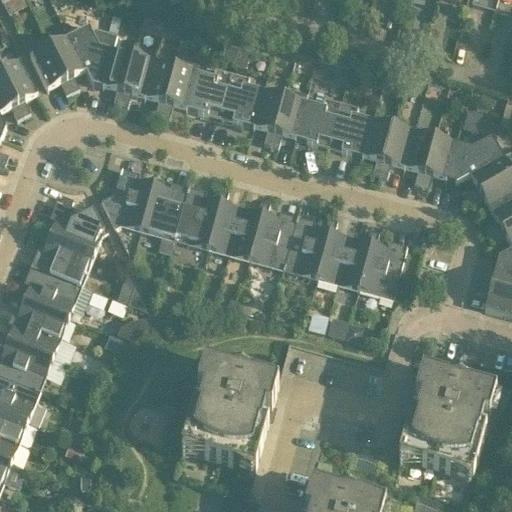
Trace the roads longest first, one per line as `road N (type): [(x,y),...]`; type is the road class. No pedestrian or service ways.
road 1 (residential): [(469,250),(457,226),(88,129),(59,134),(44,156),(0,266)]
road 2 (residential): [(451,325),(415,333),(394,414),(321,410),(301,488),(283,492),(273,511)]
